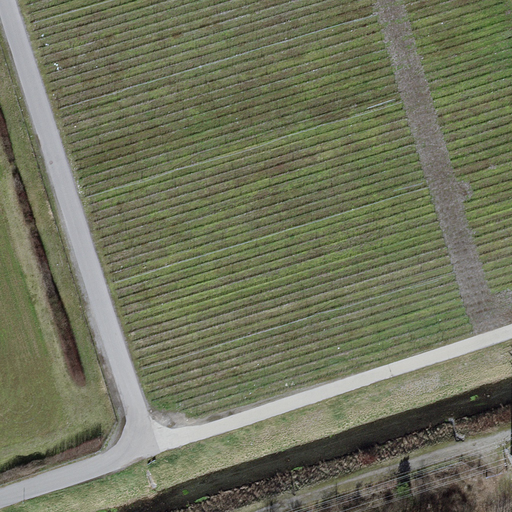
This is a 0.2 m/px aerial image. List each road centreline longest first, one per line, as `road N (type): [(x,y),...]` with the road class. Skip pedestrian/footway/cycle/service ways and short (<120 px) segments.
road 1 (track): [(511,333),(0,498)]
road 2 (track): [(146,450),(4,0)]
road 3 (track): [(511,435),(270,511)]
